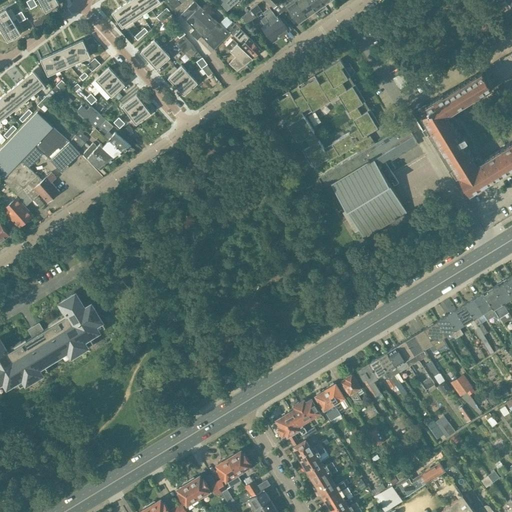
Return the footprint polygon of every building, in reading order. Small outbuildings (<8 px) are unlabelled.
[(57,0),(40,0),(46,11),(52,8),(52,9),(53,8),(53,7),(59,4),(57,0)] [(132,0),(130,0),(122,5),(132,20),(142,14),(132,0)] [(146,0),(132,0),(142,14),(151,7),(146,0)] [(226,29),(195,0),(193,0),(180,14),(194,28),(190,32),(197,39),(201,35),(214,48),(230,32),(226,29)] [(217,0),(218,1),(219,1),(227,10),(238,0),(217,0)] [(280,1),(279,0),(264,0),(273,8),(280,1)] [(299,23),(308,16),(295,0),(287,0),(289,2),(286,5),(299,23)] [(295,0),(308,16),(316,10),(308,0),(295,0)] [(308,0),(316,10),(325,4),(321,0),(308,0)] [(511,0),(496,0),(508,16),(511,12),(511,0)] [(289,10),(280,1),(273,8),(282,17),(289,10)] [(262,12),(266,16),(280,36),(289,30),(277,15),(276,16),(269,7),(268,7),(265,3),(259,7),(262,12)] [(122,5),(113,11),(118,19),(117,19),(118,21),(119,20),(123,26),(132,20),(122,5)] [(167,7),(162,12),(165,15),(170,11),(167,7)] [(0,12),(0,26),(1,28),(14,21),(6,8),(4,10),(0,12)] [(255,15),(251,10),(243,16),(247,21),(255,15)] [(162,12),(156,16),(160,20),(165,15),(162,12)] [(38,27),(49,18),(45,13),(34,22),(38,27)] [(171,15),(163,21),(167,26),(175,20),(171,15)] [(280,36),(266,16),(260,20),(264,25),(261,27),(273,42),(280,36)] [(14,21),(1,28),(8,40),(14,37),(16,36),(21,33),(14,21)] [(226,29),(234,37),(238,40),(254,55),(262,49),(245,33),(244,33),(232,22),(226,29)] [(140,31),(143,35),(148,30),(145,27),(140,31)] [(135,36),(138,39),(143,35),(140,31),(135,36)] [(185,53),(194,45),(184,35),(175,42),(185,53)] [(226,45),(237,56),(231,60),(237,68),(252,57),(233,38),(226,45)] [(83,39),(73,44),(80,60),(90,56),(87,49),(88,49),(87,47),(83,39)] [(155,39),(141,51),(142,50),(149,59),(162,47),(155,39)] [(73,44),(62,49),(69,65),(80,60),(73,44)] [(197,50),(194,45),(185,53),(189,57),(197,50)] [(162,47),(149,59),(157,68),(168,58),(170,56),(162,47)] [(62,49),(52,53),(59,70),(69,65),(62,49)] [(52,53),(41,58),(49,74),(59,70),(52,53)] [(509,76),(511,74),(511,67),(505,55),(499,59),(509,76)] [(95,57),(87,65),(92,71),(101,63),(95,57)] [(302,149),(312,166),(326,158),(328,161),(354,145),(359,152),(375,142),(369,133),(369,132),(381,124),(370,108),(365,100),(366,100),(355,83),(350,76),(351,75),(340,58),(324,69),(315,74),(298,84),(298,85),(290,90),(289,89),(272,100),(282,117),(283,116),(288,124),(287,124),(297,141),(298,141),(303,149),(302,149)] [(503,80),(509,76),(499,59),(493,63),(503,80)] [(497,84),(503,80),(493,63),(487,66),(497,84)] [(169,76),(177,85),(190,73),(182,64),(180,66),(169,76)] [(208,76),(213,73),(208,65),(203,69),(208,76)] [(109,66),(96,78),(104,87),(117,75),(109,66)] [(487,66),(481,70),(492,87),(497,84),(487,66)] [(33,70),(25,77),(36,91),(45,84),(33,70)] [(492,88),(492,87),(481,70),(442,93),(441,94),(419,108),(417,105),(409,110),(425,135),(429,133),(432,132),(440,146),(439,147),(444,156),(446,155),(455,169),(452,171),(456,177),(458,176),(470,194),(476,190),(479,195),(500,182),(497,178),(511,168),(511,141),(481,161),(477,156),(472,159),(449,122),(454,119),(451,113),(492,88)] [(85,71),(80,76),(83,80),(88,75),(85,71)] [(190,73),(177,85),(184,94),(185,93),(191,88),(193,87),(192,86),(196,83),(198,82),(190,73)] [(207,78),(213,86),(219,82),(213,73),(207,78)] [(402,73),(393,78),(401,90),(409,85),(402,73)] [(117,75),(104,87),(112,95),(114,94),(125,83),(117,75)] [(24,78),(16,85),(27,98),(36,91),(25,77),(24,78)] [(61,80),(57,85),(60,88),(64,84),(65,83),(62,79),(61,80)] [(77,83),(72,88),(75,91),(76,91),(81,86),(78,83),(77,83)] [(59,94),(66,87),(64,84),(60,88),(57,92),(59,94)] [(16,85),(7,92),(18,105),(27,98),(16,85)] [(7,92),(0,97),(0,101),(7,111),(9,113),(18,105),(7,92)] [(91,92),(86,98),(89,101),(94,96),(91,92)] [(137,94),(123,104),(130,114),(144,103),(137,94)] [(47,95),(42,99),(46,103),(50,98),(47,95)] [(94,96),(89,101),(92,104),(97,99),(94,96)] [(42,99),(38,104),(41,108),(46,103),(42,99)] [(0,101),(0,119),(0,120),(9,113),(7,111),(0,101)] [(144,103),(130,114),(137,123),(139,121),(142,119),(143,119),(144,118),(151,113),(151,112),(144,103)] [(77,110),(96,127),(124,151),(131,146),(115,132),(112,135),(102,126),(107,120),(101,114),(96,110),(91,105),(87,110),(82,105),(77,110)] [(29,109),(24,113),(28,117),(33,112),(29,108),(29,109)] [(60,170),(80,152),(70,141),(38,111),(0,150),(0,174),(18,192),(30,182),(48,202),(60,191),(52,182),(56,177),(51,171),(41,180),(37,176),(38,175),(22,160),(36,145),(50,159),(60,170)] [(125,111),(121,115),(126,120),(130,116),(125,111)] [(24,113),(20,118),(23,121),(28,117),(24,113)] [(119,116),(114,121),(117,124),(122,119),(119,116)] [(122,119),(117,124),(120,128),(125,122),(122,119)] [(13,125),(9,129),(12,133),(17,128),(13,124),(13,125)] [(406,124),(382,138),(375,142),(359,152),(318,177),(338,211),(345,207),(364,237),(407,212),(392,187),(399,183),(387,163),(418,145),(406,124)] [(133,130),(129,125),(124,129),(128,134),(133,130)] [(96,127),(90,134),(96,139),(98,137),(105,143),(103,145),(116,157),(124,151),(96,127)] [(8,129),(4,134),(7,138),(12,133),(9,129),(8,129)] [(79,130),(76,133),(85,142),(89,138),(79,130)] [(81,147),(85,142),(76,133),(71,139),(81,147)] [(93,142),(90,146),(109,162),(116,157),(103,145),(100,142),(97,146),(93,142)] [(101,168),(109,162),(90,146),(84,153),(101,168)] [(23,189),(17,195),(27,205),(33,200),(23,189)] [(12,200),(10,203),(12,204),(10,205),(13,208),(15,207),(16,209),(15,210),(25,222),(33,215),(17,196),(12,200)] [(10,203),(9,203),(0,211),(0,212),(5,218),(9,215),(19,227),(25,222),(15,210),(16,209),(15,207),(13,208),(10,205),(12,204),(10,203)] [(0,220),(0,240),(9,234),(0,220)] [(511,274),(503,280),(511,295),(511,274)] [(493,286),(503,303),(511,297),(511,295),(503,280),(493,286)] [(503,303),(493,286),(484,292),(494,308),(497,312),(500,317),(509,312),(503,303)] [(62,352),(66,358),(94,341),(90,335),(106,326),(92,303),(85,307),(76,292),(61,301),(69,315),(9,351),(0,338),(0,387),(1,389),(17,380),(21,386),(48,369),(45,363),(48,361),(49,362),(54,359),(54,360),(55,359),(54,358),(59,355),(59,354),(62,352)] [(494,308),(484,292),(475,297),(484,312),(489,309),(493,314),(497,312),(494,308)] [(482,321),(479,315),(484,312),(475,297),(466,303),(479,323),(482,321)] [(465,323),(471,320),(476,328),(480,325),(479,324),(479,323),(466,303),(456,309),(465,323)] [(465,323),(456,309),(447,314),(460,334),(463,332),(460,326),(465,323)] [(460,334),(447,314),(438,320),(449,338),(455,335),(459,342),(463,339),(460,334)] [(443,336),(435,322),(425,327),(438,348),(447,342),(443,336)] [(479,324),(480,325),(485,334),(488,331),(482,322),(479,324)] [(485,334),(480,325),(476,328),(484,342),(488,340),(485,334)] [(434,350),(438,348),(425,327),(416,333),(425,347),(430,344),(434,350)] [(429,353),(425,347),(416,333),(407,339),(419,359),(429,353)] [(410,365),(419,359),(407,339),(398,344),(410,365)] [(401,370),(410,365),(398,344),(388,350),(401,370)] [(401,370),(388,350),(379,356),(392,376),(401,370)] [(392,376),(379,356),(370,361),(379,376),(384,372),(394,388),(398,386),(395,381),(392,376)] [(448,385),(432,360),(427,363),(432,371),(440,383),(439,384),(442,389),(448,385)] [(379,376),(370,361),(368,362),(368,361),(364,362),(362,365),(363,366),(359,368),(375,395),(382,391),(374,379),(379,376)] [(345,376),(346,378),(343,380),(359,406),(365,403),(360,395),(365,393),(352,372),(345,376)] [(463,373),(457,377),(466,391),(467,390),(469,394),(474,390),(472,387),(473,386),(463,373)] [(435,383),(430,376),(423,381),(428,388),(435,383)] [(460,395),(466,391),(457,377),(451,381),(460,395)] [(399,379),(395,381),(398,386),(401,391),(405,397),(409,395),(399,379)] [(326,388),(338,406),(341,412),(351,406),(337,381),(326,388)] [(501,398),(509,393),(505,387),(497,392),(501,398)] [(343,415),(341,412),(338,406),(326,388),(316,394),(325,408),(329,406),(332,410),(333,409),(338,418),(343,415)] [(501,398),(497,392),(488,398),(492,404),(501,398)] [(306,400),(305,398),(300,401),(310,418),(317,414),(321,422),(326,419),(313,396),(306,400)] [(307,437),(311,435),(303,423),(310,418),(300,401),(294,404),(296,407),(290,410),(300,428),(306,438),(307,437)] [(506,404),(500,407),(504,414),(510,412),(506,404)] [(472,419),(464,407),(460,409),(469,422),(472,419)] [(288,434),(288,435),(294,432),(300,428),(290,410),(277,418),(281,426),(278,427),(283,435),(287,433),(288,434)] [(444,434),(433,419),(428,423),(438,438),(444,434)] [(450,435),(456,430),(449,421),(443,425),(450,435)] [(378,445),(385,440),(377,426),(369,431),(378,445)] [(300,441),(294,432),(288,435),(294,445),(300,441)] [(462,438),(458,433),(450,438),(454,444),(462,438)] [(306,438),(300,441),(294,445),(296,448),(292,450),(296,456),(298,455),(301,460),(324,446),(322,441),(312,447),(307,437),(306,438)] [(304,465),(303,466),(306,470),(307,469),(322,460),(330,455),(326,450),(331,447),(328,443),(324,446),(301,460),(304,465)] [(250,468),(247,463),(249,462),(244,453),(242,454),(240,450),(235,453),(234,452),(233,452),(228,455),(228,456),(239,475),(250,468)] [(222,461),(217,464),(220,467),(218,468),(223,477),(225,476),(228,482),(225,484),(227,488),(242,479),(239,475),(228,456),(228,455),(222,458),(222,460),(222,461)] [(326,465),(322,460),(307,469),(306,470),(309,475),(310,474),(313,479),(336,465),(339,463),(337,459),(326,465)] [(403,498),(399,493),(405,489),(408,495),(428,481),(446,470),(440,462),(413,478),(410,473),(392,484),(375,494),(374,495),(385,510),(403,498)] [(336,465),(313,479),(315,483),(314,484),(317,489),(318,488),(334,479),(331,474),(339,469),(336,465)] [(505,465),(499,470),(503,475),(509,471),(505,465)] [(495,470),(489,475),(494,482),(500,477),(495,470)] [(204,477),(203,478),(200,474),(195,477),(195,476),(193,476),(188,479),(199,497),(207,492),(208,494),(212,491),(209,486),(210,486),(204,477)] [(489,475),(486,476),(482,479),(488,486),(494,482),(489,475)] [(225,484),(221,478),(216,481),(222,491),(227,488),(225,484)] [(334,479),(318,488),(317,489),(320,494),(321,493),(324,498),(340,489),(350,483),(347,478),(337,484),(334,479)] [(182,484),(183,485),(178,488),(180,491),(179,492),(184,501),(185,501),(188,506),(192,503),(191,502),(199,497),(188,479),(183,482),(182,484)] [(248,490),(258,484),(255,479),(245,485),(248,490)] [(360,488),(366,485),(363,480),(357,483),(360,488)] [(216,481),(211,485),(217,494),(222,491),(216,481)] [(379,491),(385,487),(382,482),(376,486),(379,491)] [(249,497),(252,496),(261,490),(258,484),(248,490),(240,495),(244,502),(250,498),(249,497)] [(341,490),(340,489),(324,498),(328,505),(327,505),(330,510),(347,500),(344,495),(351,490),(348,486),(341,490)] [(265,488),(261,490),(252,496),(249,497),(250,498),(255,508),(271,498),(265,488)] [(476,511),(464,495),(441,511),(476,511)] [(149,503),(154,511),(174,511),(172,508),(170,509),(165,501),(163,502),(161,498),(156,501),(155,500),(154,500),(149,503)] [(271,498),(255,508),(257,511),(272,511),(277,509),(271,498)] [(331,511),(348,511),(360,505),(357,501),(350,505),(347,500),(330,510),(331,511)] [(188,511),(182,502),(177,505),(181,511),(188,511)] [(143,508),(143,509),(139,511),(138,511),(154,511),(149,503),(143,507),(143,508)]
